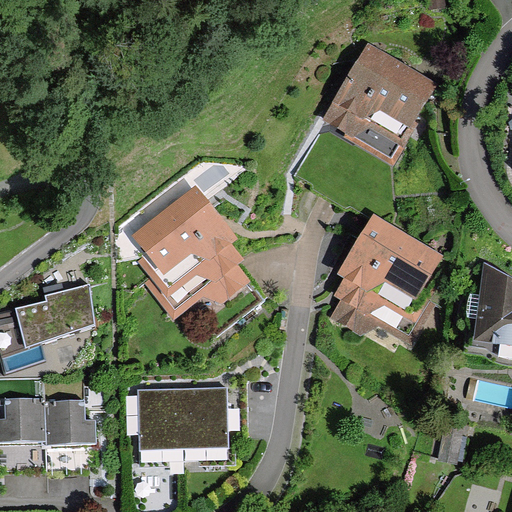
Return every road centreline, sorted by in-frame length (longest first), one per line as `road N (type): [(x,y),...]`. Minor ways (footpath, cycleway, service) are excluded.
road 1 (residential): [(231,511),(257,496),(288,449),(310,260)]
road 2 (residential): [(0,188),(53,174),(84,189),(87,205),(77,223),(0,281)]
road 3 (residential): [(511,38),(477,92),(471,127),(489,189),(511,221)]
road 4 (unknown): [(310,260),(368,142)]
